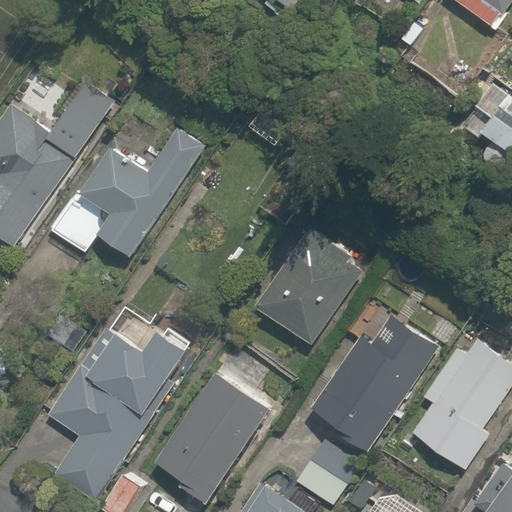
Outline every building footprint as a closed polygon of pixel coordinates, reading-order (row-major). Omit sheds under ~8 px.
[(511,0),(448,0),(491,30),(511,0)] [(51,128),(9,101),(0,114),(0,235),(15,246),(110,103),(80,84),(51,128)] [(148,170),(108,145),(79,190),(104,206),(99,215),(73,199),(53,231),(85,251),(95,235),(130,257),(204,141),(177,124),(148,170)] [(360,266),(301,226),(247,305),(307,345),(360,266)] [(386,356),(357,336),(307,408),(365,448),(434,347),(405,328),(386,356)] [(135,348),(107,330),(49,417),(74,434),(54,464),(99,495),(190,360),(146,332),(135,348)] [(511,365),(476,343),(449,346),(418,395),(427,401),(408,431),(466,467),(489,432),(481,427),(511,378),(511,365)] [(204,371),(153,463),(169,472),(162,483),(205,507),(262,404),(204,371)] [(314,454),(296,477),(331,504),(349,481),(314,454)] [(511,511),(511,460),(478,511),(511,511)] [(132,511),(147,490),(118,471),(95,507),(102,511),(132,511)] [(307,511),(254,480),(234,511),(307,511)] [(361,511),(428,511),(383,480),(361,511)]
